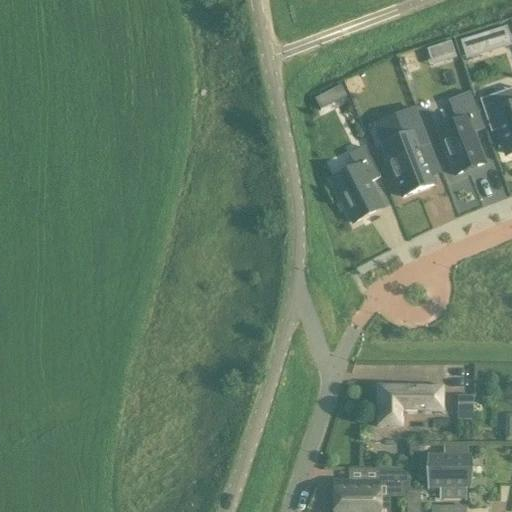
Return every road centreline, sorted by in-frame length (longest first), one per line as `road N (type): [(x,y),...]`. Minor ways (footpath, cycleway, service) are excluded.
road 1 (tertiary): [(298,279),(293,189),(256,0)]
road 2 (tertiary): [(226,511),(298,279)]
road 3 (residential): [(288,511),(330,383)]
